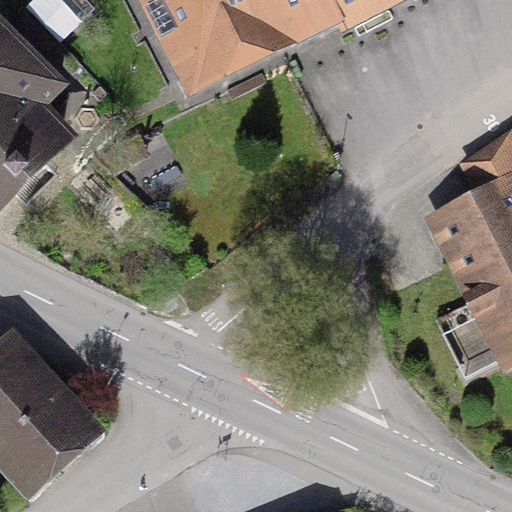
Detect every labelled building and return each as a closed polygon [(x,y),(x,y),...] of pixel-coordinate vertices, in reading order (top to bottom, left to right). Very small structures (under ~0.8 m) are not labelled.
[(38,0),(29,9),(62,44),(97,11),(86,0),(38,0)] [(138,0),(189,103),(340,28),(343,35),(413,0),(138,0)] [(0,221),(80,142),(50,112),(71,92),(0,20),(0,221)] [(474,197),(425,221),(503,377),(511,372),(511,131),(460,167),(474,197)] [(109,438),(13,333),(0,344),(0,478),(29,510),(109,438)]
